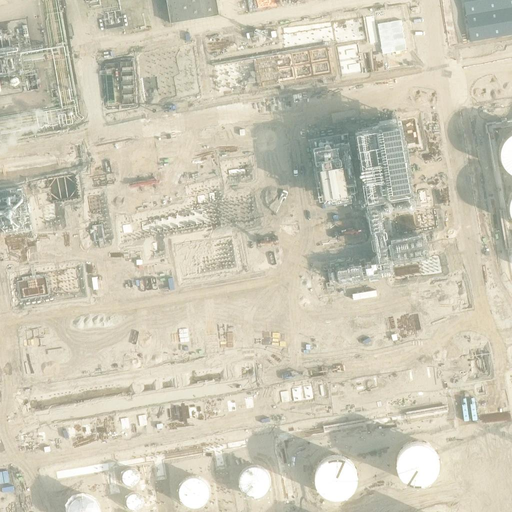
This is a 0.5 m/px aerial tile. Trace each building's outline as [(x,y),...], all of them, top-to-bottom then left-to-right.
[(166,0),(171,24),(220,15),(216,0),(166,0)] [(511,0),(461,0),(469,42),(511,35),(511,0)] [(404,6),(375,11),(382,54),(387,54),(389,68),(418,63),(411,20),(406,21),(404,6)] [(0,46),(0,66),(11,65),(8,45),(0,46)] [(334,76),(330,48),(216,65),(220,93),(334,76)] [(508,169),(511,172),(511,138),(511,139),(506,144),(503,150),(503,157),(504,163),(508,169)] [(389,188),(392,213),(426,209),(436,208),(433,182),(389,188)] [(401,473),(406,477),(413,480),(419,481),(426,479),(431,476),(436,471),(438,465),(439,458),(438,451),(434,446),(429,441),(423,439),(416,438),(410,440),(404,443),(400,448),(397,454),(397,461),(398,467),(401,473)] [(319,487),(324,492),(330,494),(337,495),(343,493),(349,490),(354,485),(356,479),(357,472),(355,466),(352,460),(347,456),(341,453),(334,452),(328,454),(322,457),(317,462),(315,468),(314,475),(316,481),(319,487)] [(242,492),(246,495),(252,497),(257,497),(262,496),(267,492),(269,488),(271,482),(270,477),(267,472),(263,468),(258,466),(252,466),(247,468),(243,471),(240,476),(239,481),(240,487),(242,492)] [(122,479),(123,482),(126,485),(130,485),(134,485),(137,482),(138,479),(138,475),(137,472),(134,469),(130,468),(126,469),(123,471),(122,475),(122,479)] [(182,500),(186,504),(191,506),(197,506),(202,505),(206,501),(209,496),(210,491),(209,486),(207,481),(203,477),(198,475),(192,475),(187,477),(183,480),(180,485),(179,490),(179,496),(182,500)] [(97,511),(98,511),(98,505),(96,500),(93,496),(88,493),(83,492),(77,493),(72,495),(68,499),(66,505),(66,510),(66,511),(97,511)] [(126,500),(127,504),(129,507),(133,508),(137,508),(140,505),(142,501),(141,497),(138,494),(135,493),(131,493),(127,496),(126,500)]
